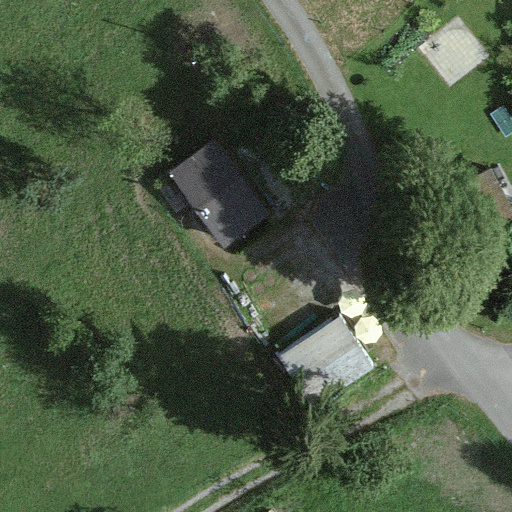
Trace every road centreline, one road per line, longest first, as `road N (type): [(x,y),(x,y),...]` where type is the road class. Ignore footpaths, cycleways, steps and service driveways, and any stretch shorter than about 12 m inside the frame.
road 1 (residential): [(278,0),(338,110),(380,236),(463,371),(511,425)]
road 2 (track): [(208,511),(463,371)]
